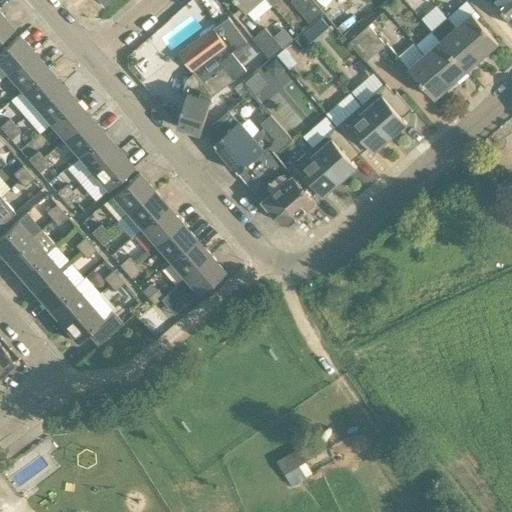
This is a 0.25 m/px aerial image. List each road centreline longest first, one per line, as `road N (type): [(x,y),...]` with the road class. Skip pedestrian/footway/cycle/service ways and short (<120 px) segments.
road 1 (residential): [(267,262),(292,267),(317,253),(511,86)]
road 2 (track): [(292,267),(299,320),(421,511)]
road 3 (residential): [(267,262),(82,59)]
road 4 (residential): [(0,426),(52,384),(52,366),(0,305)]
